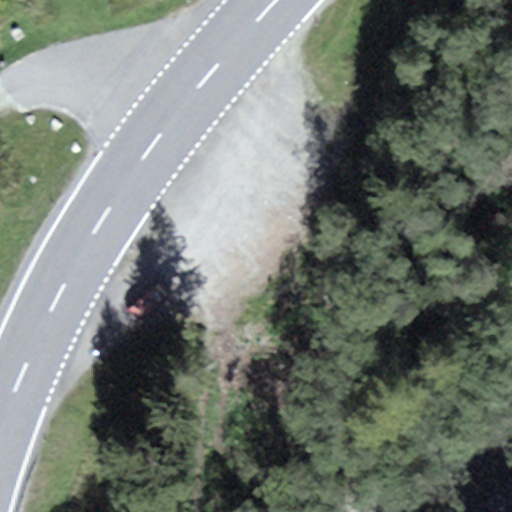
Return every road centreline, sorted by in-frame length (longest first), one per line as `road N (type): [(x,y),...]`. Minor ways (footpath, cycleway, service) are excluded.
road 1 (primary): [(0,432),(60,287),(96,226),(181,108),(276,0)]
road 2 (track): [(0,97),(87,71),(122,78),(181,108)]
